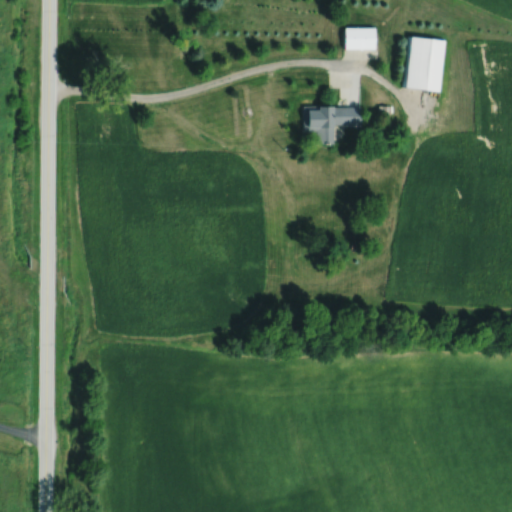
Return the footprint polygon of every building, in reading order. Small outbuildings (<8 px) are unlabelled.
[(373,48),(373,27),(342,27),(342,48),(373,48)] [(406,35),(400,86),(437,90),(442,39),(406,35)] [(302,104),(302,130),(315,130),(315,142),(331,142),(331,123),(342,123),(342,124),(359,125),(359,106),(330,106),(330,104),(315,103),(315,104),(302,104)] [(376,105),(376,114),(387,114),(387,105),(376,105)] [(191,169),(175,164),(170,182),(186,186),(191,169)] [(323,261),(294,261),(294,277),(323,277),(323,261)]
